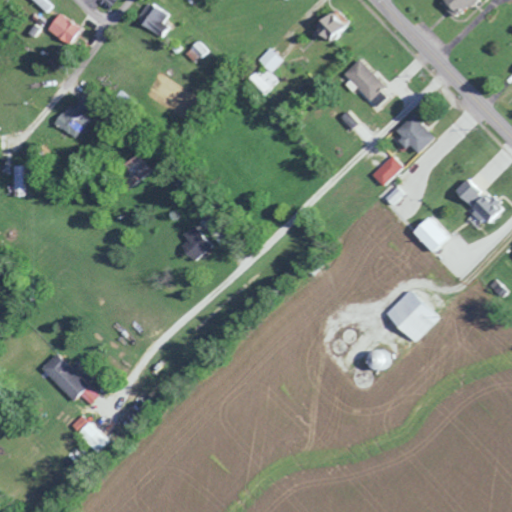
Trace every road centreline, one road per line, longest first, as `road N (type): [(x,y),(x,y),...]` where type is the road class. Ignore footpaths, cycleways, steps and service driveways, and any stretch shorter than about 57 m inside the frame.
road 1 (residential): [(445,71),(174,328),(116,400)]
road 2 (secondary): [(511,140),(376,0)]
